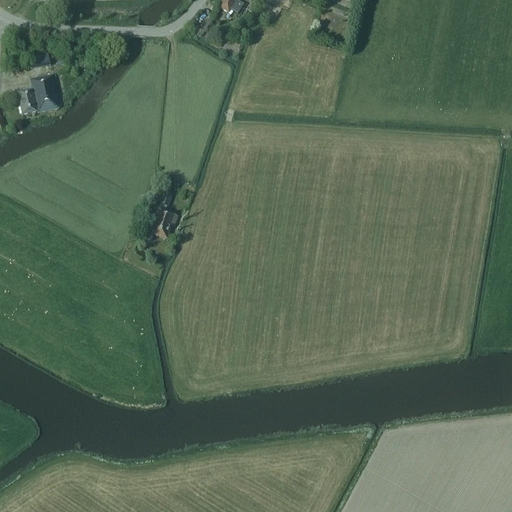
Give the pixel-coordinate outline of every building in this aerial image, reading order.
[(238,3),(244,6),(247,0),(224,0),(225,0),(224,0),(222,0),(217,8),(228,14),(230,11),(233,12),(238,3)] [(207,20),(201,28),(206,31),(211,23),(207,20)] [(28,59),(30,72),(50,68),(47,55),(28,59)] [(51,76),(29,80),(31,91),(17,94),(21,117),(58,110),(51,76)] [(177,217),(174,216),(175,216),(165,212),(166,208),(167,208),(171,197),(163,194),(159,205),(160,206),(158,209),(157,209),(146,240),(150,242),(152,236),(166,241),(171,227),(173,228),(177,217)]
